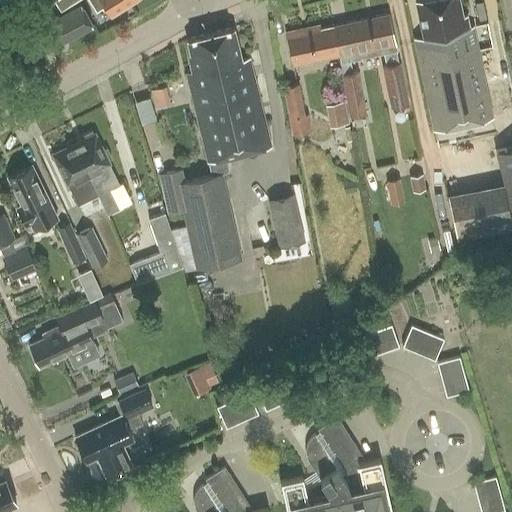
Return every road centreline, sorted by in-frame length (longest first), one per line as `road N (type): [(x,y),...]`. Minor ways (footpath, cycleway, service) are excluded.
road 1 (unclassified): [(0,116),(201,14)]
road 2 (residential): [(63,511),(0,371)]
